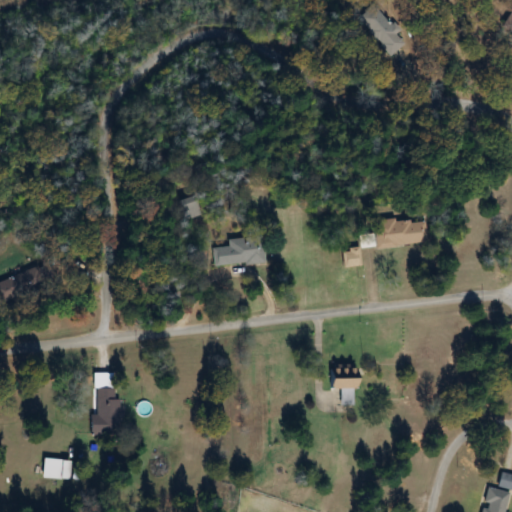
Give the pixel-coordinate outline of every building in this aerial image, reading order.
[(397,35),(404,30),(381,1),(359,19),(390,57),(405,45),(397,35)] [(511,11),(500,28),(511,36),(511,11)] [(201,216),(196,196),(176,201),(181,221),(201,216)] [(373,250),(425,243),(421,218),(370,225),(373,250)] [(260,239),(226,240),(227,248),(209,249),(210,267),(262,264),(260,239)] [(29,272),(0,281),(0,302),(35,292),(29,272)] [(324,366),(325,390),(336,389),(336,407),(351,406),(350,365),(324,366)] [(87,437),(116,437),(117,400),(112,400),(112,388),(105,388),(105,378),(93,378),(92,416),(87,416),(87,437)] [(40,480),(65,480),(65,460),(40,460),(40,480)] [(484,487),(478,511),(509,511),(511,505),(506,504),(509,490),(511,490),(511,477),(498,475),(495,489),(484,487)]
